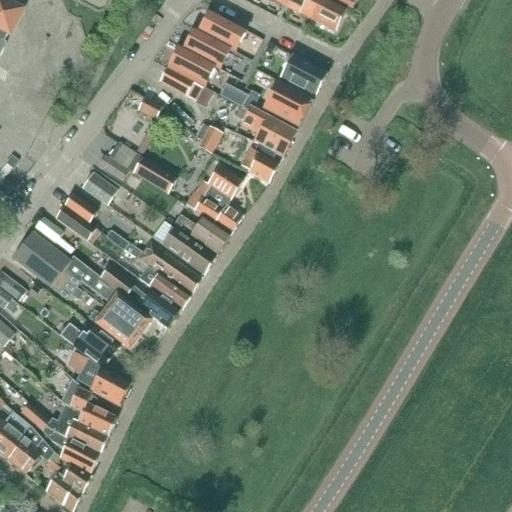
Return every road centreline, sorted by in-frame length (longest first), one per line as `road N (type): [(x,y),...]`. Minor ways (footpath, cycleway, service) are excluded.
road 1 (tertiary): [(318,511),(511,197)]
road 2 (residential): [(0,241),(190,0)]
road 3 (tertiary): [(511,160),(448,116),(427,82),(427,50),(451,0)]
road 4 (residential): [(344,64),(214,0)]
